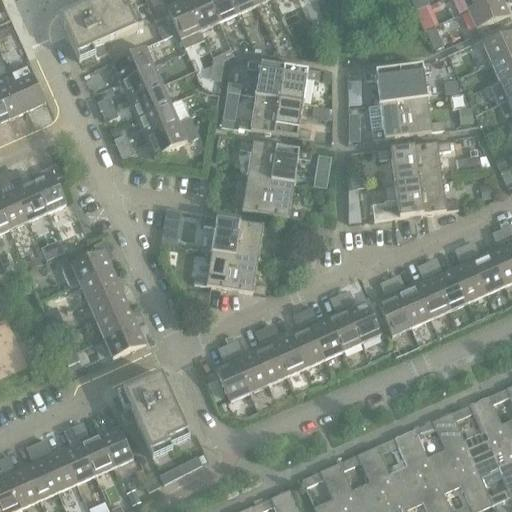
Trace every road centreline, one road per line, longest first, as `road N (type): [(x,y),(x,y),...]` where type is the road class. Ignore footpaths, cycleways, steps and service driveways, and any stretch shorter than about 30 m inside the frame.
road 1 (residential): [(176,357),(511,209)]
road 2 (residential): [(225,445),(511,330)]
road 3 (residential): [(176,357),(75,130)]
road 4 (residential): [(0,453),(83,414),(92,394),(176,357)]
road 5 (residential): [(75,130),(40,44),(45,12)]
